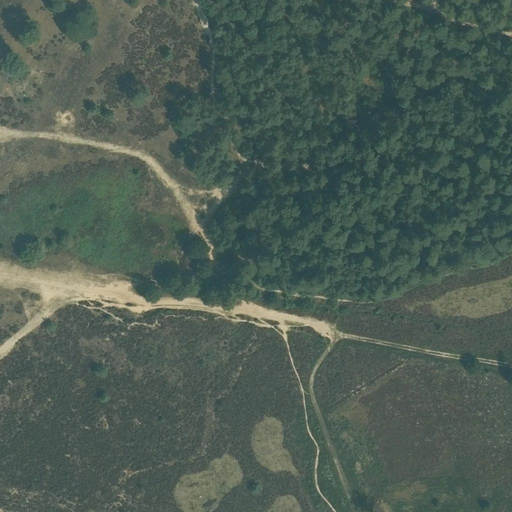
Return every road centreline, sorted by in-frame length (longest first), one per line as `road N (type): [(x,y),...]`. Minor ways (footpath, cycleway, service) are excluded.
road 1 (track): [(511,366),(233,310),(0,276)]
road 2 (track): [(199,217),(168,172),(130,150),(0,128)]
road 3 (track): [(435,0),(400,83),(292,165)]
road 4 (track): [(354,511),(313,394),(317,369),(339,336)]
road 5 (track): [(202,308),(214,263),(199,217),(255,164)]
road 6 (track): [(511,25),(381,0)]
